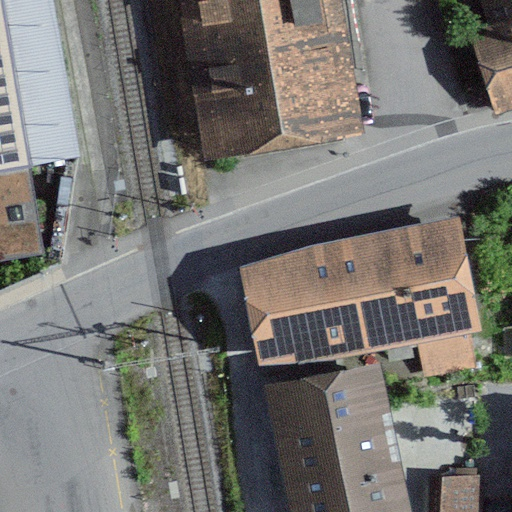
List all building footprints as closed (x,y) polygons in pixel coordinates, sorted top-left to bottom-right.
[(0,0),(0,167),(28,163),(1,0),(0,0)] [(1,0),(28,163),(79,155),(52,0),(1,0)] [(197,0),(223,141),(341,121),(320,0),(197,0)] [(511,98),(511,0),(490,0),(498,23),(481,28),(504,100),(511,98)] [(0,167),(0,260),(45,253),(28,163),(0,167)] [(462,312),(447,238),(250,275),(264,349),(333,336),(336,353),(362,348),(359,331),(416,320),(420,341),(450,336),(446,315),(462,312)] [(290,386),(315,511),(389,511),(373,430),(382,428),(380,417),(371,419),(361,372),(290,386)] [(437,474),(439,511),(475,511),(472,471),(437,474)]
